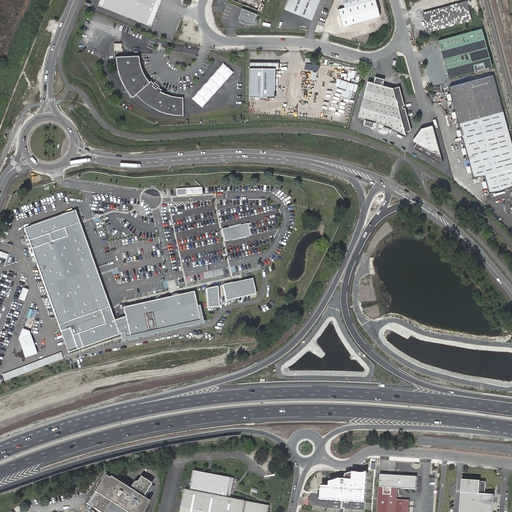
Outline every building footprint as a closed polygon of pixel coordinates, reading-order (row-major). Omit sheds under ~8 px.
[(150,25),(159,0),(99,0),(97,5),(150,25)] [(227,0),(256,12),(260,14),(263,6),(259,4),(261,0),(227,0)] [(290,0),(287,10),(311,19),(318,0),(290,0)] [(342,0),(345,9),(374,1),(373,0),(342,0)] [(378,18),(374,1),(345,9),(337,11),(342,27),(378,18)] [(427,33),(473,21),(468,2),(422,14),(427,33)] [(322,32),(326,23),(320,20),(316,30),(322,32)] [(447,79),(490,68),(480,30),(437,41),(447,79)] [(158,112),(164,95),(158,93),(159,91),(156,88),(154,90),(150,87),(152,85),(149,82),(147,83),(145,80),(139,69),(137,56),(114,56),(116,73),(125,93),(129,98),(134,95),(147,107),(158,112)] [(222,62),(191,98),(202,107),(233,71),(222,62)] [(279,67),(279,63),(249,63),(248,97),(274,97),(275,68),(279,67)] [(476,176),(487,173),(492,191),(511,185),(511,133),(496,75),(451,87),(476,176)] [(372,83),(366,82),(357,117),(364,119),(363,124),(372,127),(373,121),(381,123),(380,129),(387,131),(388,128),(401,134),(402,130),(404,131),(411,131),(399,87),(395,88),(380,85),(382,79),(374,77),(372,83)] [(169,98),(164,95),(158,112),(173,116),(181,116),(181,98),(175,99),(169,98)] [(445,162),(435,125),(424,128),(416,139),(417,141),(419,142),(416,147),(442,163),(445,162)] [(75,211),(23,229),(31,250),(29,251),(31,257),(33,256),(68,353),(121,334),(122,338),(200,321),(193,292),(123,308),(125,316),(114,320),(75,211)] [(246,225),(224,230),(226,240),(248,235),(246,225)] [(252,278),(222,285),(226,301),(256,294),(252,278)] [(23,301),(27,290),(22,288),(18,300),(23,301)] [(18,339),(25,358),(37,354),(28,331),(22,329),(18,339)] [(17,374),(62,360),(61,354),(3,372),(4,375),(10,374),(11,377),(17,376),(17,374)] [(178,511),(267,511),(269,506),(226,498),(229,479),(193,471),(189,491),(184,489),(178,511)] [(330,487),(322,487),(322,500),(366,503),(368,474),(366,474),(364,475),(362,475),(360,474),(358,474),(356,473),(353,473),(350,474),(346,476),(346,480),(340,480),(330,483),(330,487)] [(408,511),(409,501),(397,500),(398,488),(417,489),(418,476),(380,474),(377,511),(408,511)] [(139,511),(145,504),(138,500),(147,486),(136,479),(132,485),(131,485),(130,485),(129,486),(125,492),(105,480),(104,482),(100,479),(83,507),(88,511),(87,511),(98,511),(104,503),(118,511),(139,511)] [(486,482),(463,480),(460,511),(494,511),(496,495),(485,494),(486,482)] [(98,511),(118,511),(104,503),(98,511)]
